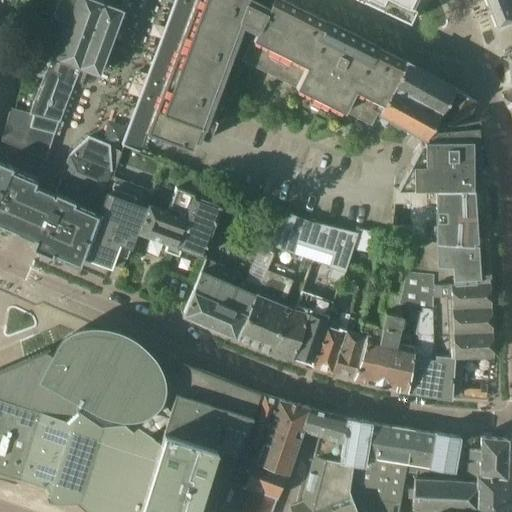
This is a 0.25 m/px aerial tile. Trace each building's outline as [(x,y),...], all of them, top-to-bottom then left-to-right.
[(0,0),(0,28),(3,30),(9,11),(12,0),(0,0)] [(98,0),(56,0),(40,53),(50,57),(87,69),(98,73),(121,9),(120,8),(98,0)] [(122,0),(98,0),(120,8),(122,0)] [(147,131),(195,0),(174,0),(121,143),(123,144),(140,151),(147,131)] [(245,0),(195,0),(147,131),(191,147),(240,17),(245,0)] [(245,0),(240,17),(258,26),(241,58),(371,124),(377,113),(379,113),(403,60),(377,46),(326,21),(284,0),(245,0)] [(362,0),(364,0),(409,21),(415,8),(409,4),(410,0),(361,0),(362,0)] [(511,0),(490,0),(501,28),(511,23),(511,0)] [(20,47),(8,44),(6,58),(16,60),(17,60),(20,47)] [(73,81),(82,85),(87,69),(50,57),(45,69),(28,112),(32,114),(29,126),(54,133),(73,81)] [(403,60),(379,113),(423,138),(453,87),(440,80),(427,73),(419,68),(405,61),(403,60)] [(470,111),(476,101),(453,87),(423,138),(421,142),(396,187),(481,187),(480,164),(488,164),(478,118),(475,119),(470,111)] [(54,133),(29,126),(32,114),(28,112),(28,113),(9,108),(1,141),(45,160),(54,133)] [(109,144),(89,136),(69,154),(69,153),(64,166),(60,176),(62,177),(104,194),(121,151),(110,146),(109,144)] [(0,189),(10,167),(0,162),(0,189)] [(11,168),(10,167),(0,189),(0,226),(13,232),(24,236),(34,240),(31,247),(50,255),(50,254),(78,266),(82,257),(81,257),(104,194),(62,177),(55,192),(54,194),(43,189),(34,185),(37,178),(12,167),(11,168)] [(141,219),(137,230),(167,242),(164,250),(172,253),(194,192),(192,191),(197,175),(182,169),(176,186),(166,209),(148,202),(141,219)] [(104,194),(81,257),(82,257),(110,267),(112,264),(119,267),(122,268),(127,253),(129,253),(135,234),(137,230),(141,219),(148,202),(153,188),(112,173),(104,194)] [(485,238),(481,187),(396,187),(394,203),(410,202),(410,224),(391,224),(390,237),(408,239),(405,270),(405,271),(429,272),(429,287),(488,283),(487,278),(487,274),(485,241),(481,242),(481,239),(485,238)] [(222,203),(194,192),(172,253),(179,256),(181,248),(203,255),(222,203)] [(357,233),(313,222),(289,213),(275,246),(345,271),(357,233)] [(182,313),(182,314),(235,337),(256,292),(270,261),(273,253),(257,247),(246,274),(205,258),(192,289),(182,313)] [(256,292),(235,337),(269,351),(288,305),(283,303),(293,278),(291,278),(294,270),(270,261),(256,292)] [(429,272),(405,271),(400,294),(397,303),(399,304),(421,306),(429,308),(429,287),(429,272)] [(487,283),(429,287),(429,294),(429,308),(430,334),(431,355),(434,355),(444,355),(453,355),(489,355),(490,355),(487,283)] [(288,305),(269,351),(291,358),(307,311),(301,309),(303,305),(300,304),(304,292),(302,291),(295,308),(288,305)] [(352,377),(377,383),(387,344),(394,346),(395,340),(402,315),(396,314),(399,304),(397,303),(400,294),(383,291),(380,310),(384,311),(380,327),(371,325),(369,335),(362,333),(352,377)] [(307,311),(291,358),(309,364),(310,364),(325,315),(327,316),(332,301),(304,292),(300,304),(303,305),(301,309),(307,311)] [(411,309),(408,331),(411,332),(430,334),(429,308),(421,306),(420,311),(411,309)] [(325,315),(310,364),(312,365),(324,368),(324,369),(331,370),(331,371),(348,314),(341,312),(338,319),(329,317),(327,316),(325,315)] [(348,314),(331,371),(338,373),(343,374),(345,375),(352,377),(362,333),(352,330),(356,316),(348,314)] [(247,438),(262,394),(260,393),(256,391),(189,365),(183,362),(182,364),(179,374),(174,375),(163,376),(160,368),(156,360),(148,350),(140,342),(129,335),(119,330),(110,328),(100,326),(96,326),(86,326),(77,328),(68,332),(60,337),(55,345),(52,351),(49,348),(0,369),(0,471),(44,485),(45,483),(46,483),(49,498),(48,498),(48,500),(75,499),(88,511),(214,511),(226,479),(235,455),(242,437),(247,438)] [(411,332),(409,344),(412,344),(411,357),(416,357),(431,358),(431,355),(430,334),(411,332)] [(387,344),(377,383),(385,385),(396,388),(406,390),(406,389),(408,373),(411,357),(412,344),(409,344),(396,341),(395,340),(395,343),(394,346),(387,344)] [(408,373),(406,389),(450,397),(486,399),(489,355),(453,355),(444,355),(434,355),(431,355),(431,358),(416,357),(411,357),(408,373)] [(262,445),(277,398),(262,394),(247,438),(242,437),(235,455),(255,463),(258,457),(249,453),(253,442),(262,445)] [(308,407),(277,398),(262,445),(258,457),(255,463),(254,465),(285,476),(301,428),(308,407)] [(340,462),(347,418),(346,418),(346,417),(317,409),(308,407),(301,428),(310,431),(319,434),(313,455),(340,462)] [(347,418),(340,462),(363,466),(364,460),(416,469),(437,472),(454,470),(461,462),(463,450),(458,441),(459,436),(435,432),(434,433),(370,423),(370,422),(347,418)] [(469,435),(469,448),(479,447),(480,436),(469,435)] [(468,457),(468,471),(475,472),(477,472),(479,472),(505,475),(505,474),(506,466),(506,439),(480,436),(479,447),(469,448),(468,457)] [(271,511),(272,509),(273,507),(275,501),(276,498),(285,476),(254,465),(255,463),(235,455),(226,479),(214,511),(271,511)] [(416,472),(416,469),(364,460),(363,466),(342,462),(340,462),(313,455),(304,494),(301,502),(291,505),(293,511),(402,511),(398,511),(405,471),(416,472)] [(468,471),(467,480),(474,480),(484,480),(484,500),(505,502),(505,491),(505,487),(505,479),(505,475),(479,472),(477,472),(475,472),(468,471)] [(441,478),(413,477),(412,509),(435,510),(475,511),(484,511),(484,500),(484,480),(474,480),(467,480),(441,478)] [(484,511),(504,511),(505,505),(505,502),(484,500),(484,511)]
